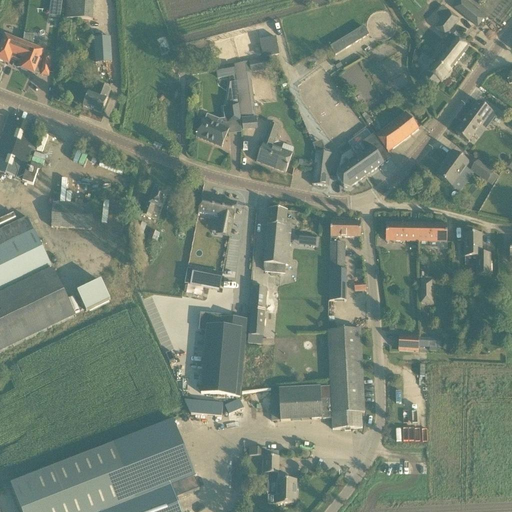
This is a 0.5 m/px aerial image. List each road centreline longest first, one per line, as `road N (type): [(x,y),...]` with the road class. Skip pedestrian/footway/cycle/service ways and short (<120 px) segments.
road 1 (tertiary): [(364,201),(328,202),(200,175),(0,96)]
road 2 (unclassified): [(330,511),(360,473),(379,423),(364,201)]
road 3 (tertiary): [(364,201),(422,150),(511,28)]
